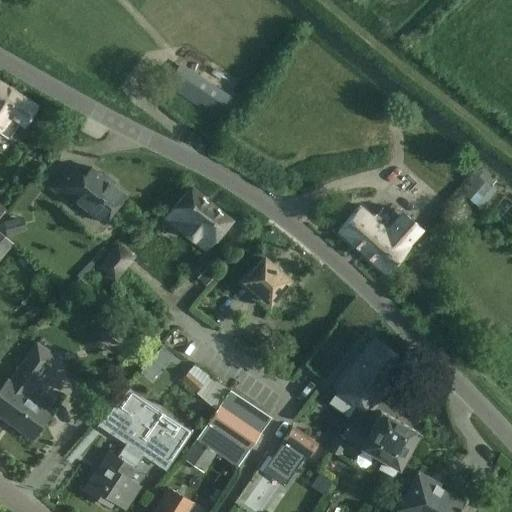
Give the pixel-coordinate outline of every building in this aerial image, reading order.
[(180,63),(165,87),(222,125),(238,101),(180,63)] [(0,82),(0,132),(8,138),(18,122),(24,126),(37,107),(0,82)] [(69,164),(57,180),(50,188),(67,201),(70,196),(103,223),(125,195),(91,168),(84,176),(69,164)] [(490,188),(478,178),(465,194),(476,205),(490,188)] [(191,188),(178,203),(166,218),(206,251),(231,220),(191,188)] [(374,219),(359,207),(338,231),(384,272),(408,245),(421,229),(402,213),(388,228),(376,217),(374,219)] [(6,236),(26,231),(23,217),(2,222),(6,236)] [(0,233),(0,258),(12,244),(0,233)] [(100,266),(115,278),(133,257),(118,245),(100,266)] [(263,258),(250,273),(244,280),(269,302),(288,280),(263,258)] [(215,275),(206,268),(198,278),(206,286),(215,275)] [(277,348),(283,340),(277,335),(271,343),(277,348)] [(336,387),(353,400),(368,413),(406,364),(375,338),(336,387)] [(7,380),(0,389),(0,416),(31,439),(51,412),(28,395),(56,357),(36,343),(9,381),(7,380)] [(230,391),(193,366),(181,380),(216,410),(230,391)] [(102,421),(114,429),(111,434),(126,444),(117,457),(109,452),(84,489),(110,506),(113,501),(125,509),(140,486),(128,478),(143,455),(151,461),(152,459),(165,468),(173,456),(175,457),(192,431),(130,390),(131,389),(129,388),(97,425),(99,426),(102,421)] [(184,459),(192,464),(203,472),(216,453),(237,467),(260,434),(258,432),(268,417),(230,391),(216,410),(184,459)] [(351,420),(342,435),(361,446),(360,447),(383,460),(378,467),(392,475),(396,468),(398,470),(419,433),(380,412),(369,430),(351,420)] [(268,454),(257,469),(262,472),(267,465),(288,480),(296,467),(305,455),(308,457),(309,457),(318,444),(292,426),(283,440),(272,455),(272,457),(268,454)] [(339,456),(346,443),(337,438),(329,450),(339,456)] [(417,470),(407,488),(396,509),(401,511),(457,511),(464,501),(438,487),(440,483),(417,470)] [(176,498),(165,491),(158,502),(160,503),(154,511),(176,511),(170,508),(176,498)] [(379,499),(374,508),(381,511),(386,503),(379,499)]
